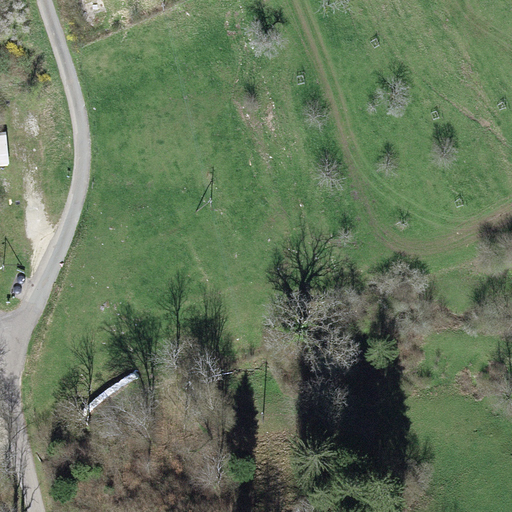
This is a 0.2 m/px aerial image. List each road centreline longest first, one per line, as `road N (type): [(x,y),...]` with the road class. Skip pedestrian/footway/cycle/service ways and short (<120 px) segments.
road 1 (unclassified): [(0,365),(51,266),(80,166),(78,118),(45,0)]
road 2 (unclassified): [(36,511),(0,369)]
